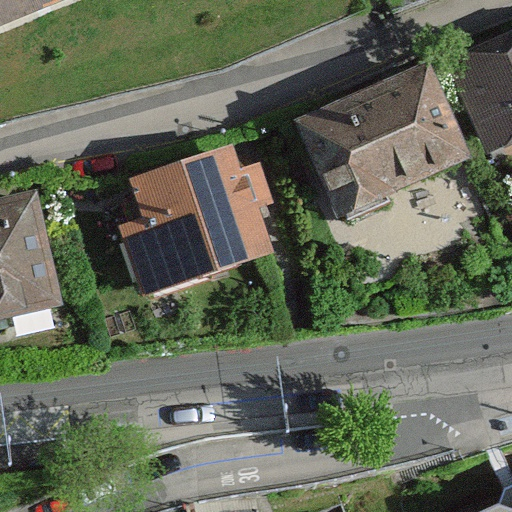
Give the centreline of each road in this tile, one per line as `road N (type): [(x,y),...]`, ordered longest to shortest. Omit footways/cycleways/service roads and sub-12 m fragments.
road 1 (residential): [(488,0),(223,102),(0,154)]
road 2 (tertiary): [(0,404),(449,348)]
road 3 (residential): [(130,511),(173,497),(351,467),(416,442),(449,348)]
